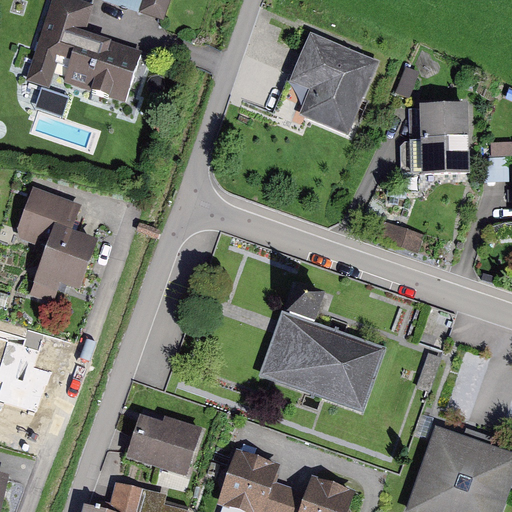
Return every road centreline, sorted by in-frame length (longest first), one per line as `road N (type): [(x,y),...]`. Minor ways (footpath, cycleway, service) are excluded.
road 1 (residential): [(511,313),(185,201)]
road 2 (residential): [(185,201),(74,511)]
road 3 (residential): [(27,511),(134,205)]
road 4 (residential): [(256,0),(185,201)]
